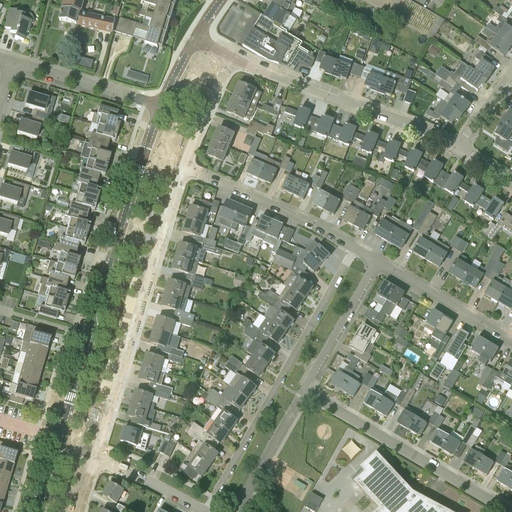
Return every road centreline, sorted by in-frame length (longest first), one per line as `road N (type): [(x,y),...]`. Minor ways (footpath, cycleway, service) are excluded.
road 1 (residential): [(377,259),(305,391),(511,511)]
road 2 (tertiary): [(59,438),(163,105)]
road 3 (residential): [(93,460),(182,169)]
road 4 (residential): [(356,247),(205,510)]
road 5 (residential): [(459,149),(231,58)]
road 6 (residential): [(356,247),(182,169)]
road 7 (residential): [(163,105),(10,61)]
road 8 (residential): [(511,341),(377,259)]
road 9 (residential): [(205,510),(93,460)]
road 10 (residential): [(182,169),(231,58)]
